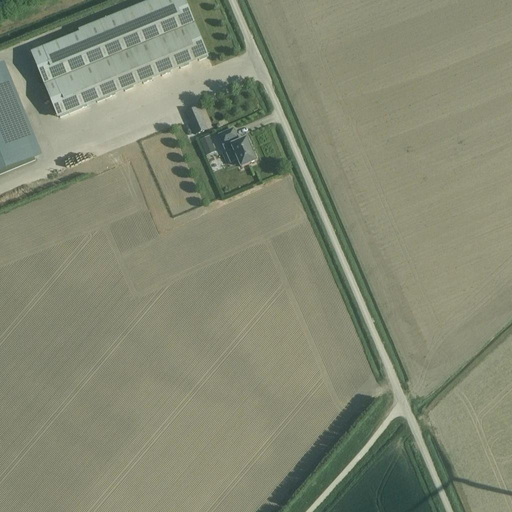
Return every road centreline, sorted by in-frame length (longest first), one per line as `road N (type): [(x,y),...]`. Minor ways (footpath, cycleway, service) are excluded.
road 1 (unclassified): [(450,511),(230,0)]
road 2 (unknown): [(142,0),(26,44)]
